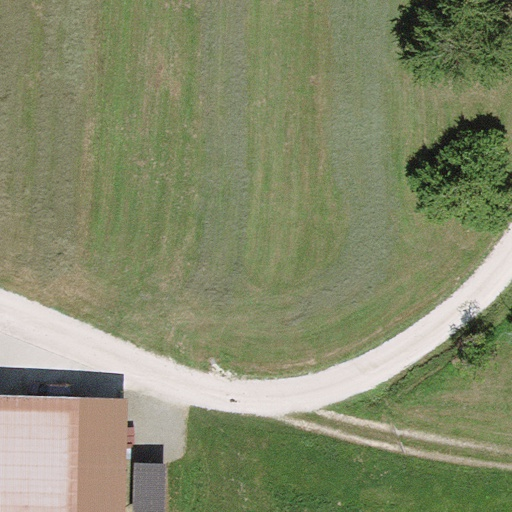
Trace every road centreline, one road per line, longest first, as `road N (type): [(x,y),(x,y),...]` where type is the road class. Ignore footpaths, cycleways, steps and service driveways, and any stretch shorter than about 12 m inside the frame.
road 1 (track): [(0,322),(130,374),(267,400),(390,370),(511,254)]
road 2 (track): [(267,400),(328,433),(511,465)]
